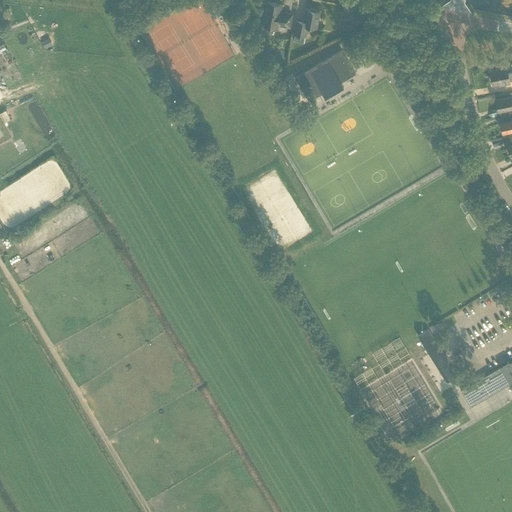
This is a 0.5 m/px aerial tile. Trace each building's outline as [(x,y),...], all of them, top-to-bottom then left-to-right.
[(211,0),(208,0),(205,2),(209,8),(215,5),(211,0)] [(267,1),(263,25),(278,27),(278,25),(290,27),(292,14),(281,12),(282,4),(267,1)] [(309,9),(306,9),(304,21),(297,20),(294,34),(306,36),(308,26),(317,28),(320,11),(317,10),(315,9),(311,8),(309,9)] [(47,39),(42,42),(45,49),(51,45),(47,39)] [(341,49),(295,77),(309,101),(356,73),(341,49)] [(511,72),(508,73),(507,68),(506,65),(498,66),(498,69),(490,71),(493,85),(503,83),(503,84),(510,83),(510,81),(511,80),(511,72)] [(511,99),(511,96),(496,100),(498,111),(511,108),(511,99)] [(511,120),(501,123),(503,132),(511,130),(511,120)] [(447,381),(455,376),(427,330),(418,335),(447,381)] [(511,360),(509,362),(509,361),(500,366),(500,367),(461,390),(471,407),(511,382),(511,360)] [(409,402),(410,409),(424,409),(423,401),(409,402)]
